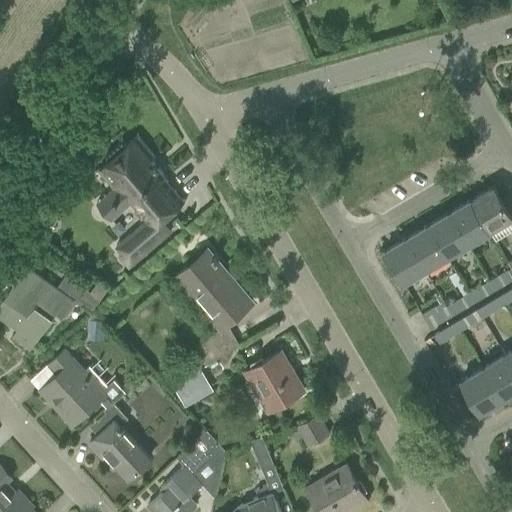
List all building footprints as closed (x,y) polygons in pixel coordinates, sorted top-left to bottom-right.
[(163,174),(150,159),(154,156),(136,136),(125,145),(122,141),(105,156),(108,159),(97,169),(113,188),(107,194),(112,200),(111,201),(114,204),(115,203),(121,210),(131,201),(146,219),(115,247),(121,254),(119,256),(128,267),(169,232),(160,222),(184,201),(162,175),(163,174)] [(493,186),(470,199),(489,230),(511,217),(493,186)] [(467,243),(489,230),(470,199),(449,212),(467,243)] [(446,256),(467,243),(449,212),(427,224),(446,256)] [(427,224),(406,237),(424,268),(446,256),(427,224)] [(402,282),(424,268),(406,237),(383,250),(402,282)] [(221,327),(251,302),(239,288),(238,289),(228,278),(230,277),(216,261),(218,259),(213,254),(212,256),(206,249),(177,275),(221,327)] [(60,318),(73,300),(72,299),(22,263),(9,281),(10,282),(10,281),(14,283),(0,301),(0,316),(17,329),(12,336),(29,349),(54,314),(60,318)] [(495,289),(511,278),(511,269),(511,267),(489,280),(495,289)] [(489,280),(468,293),(473,301),(495,289),(489,280)] [(100,298),(106,288),(97,282),(90,291),(100,298)] [(100,299),(81,286),(72,299),(73,300),(91,312),(100,299)] [(504,305),(511,300),(511,287),(499,295),(504,305)] [(468,293),(447,306),(452,314),(473,301),(468,293)] [(482,317),(504,305),(499,295),(477,308),(482,317)] [(421,314),(429,327),(452,314),(447,306),(443,301),(421,314)] [(461,329),(482,317),(477,308),(456,321),(461,329)] [(456,321),(433,334),(438,343),(461,329),(456,321)] [(204,341),(195,348),(205,365),(235,348),(232,343),(227,334),(208,345),(204,341)] [(72,424),(87,411),(105,394),(63,349),(48,363),(57,373),(39,389),(49,400),(51,398),(57,405),(56,407),(72,424)] [(268,409),(285,400),(302,389),(293,373),(288,376),(274,353),(245,370),(268,409)] [(501,398),(511,391),(511,367),(504,354),(483,367),(501,398)] [(483,367),(478,370),(460,380),(479,412),(501,398),(483,367)] [(207,381),(199,368),(172,384),(185,406),(193,401),(188,392),(207,381)] [(119,408),(112,401),(104,409),(110,416),(119,408)] [(309,445),(311,444),(328,434),(316,413),(296,424),(309,445)] [(149,457),(114,419),(88,442),(103,458),(107,454),(116,464),(115,465),(127,478),(149,457)] [(201,483),(216,469),(220,474),(226,450),(208,428),(177,457),(184,465),(160,487),(163,490),(146,506),(152,511),(187,511),(196,504),(187,495),(201,483)] [(262,435),(250,440),(262,467),(273,462),(262,435)] [(346,464),(329,474),(306,487),(320,511),(341,511),(343,511),(342,510),(352,504),(353,506),(366,498),(346,464)] [(25,511),(32,506),(17,490),(14,493),(4,483),(11,477),(0,465),(0,511),(25,511)] [(279,511),(268,485),(255,490),(258,497),(239,505),(237,507),(235,509),(233,511),(232,511),(279,511)]
